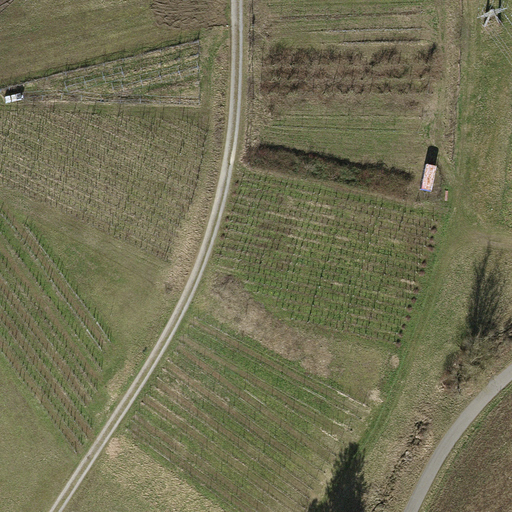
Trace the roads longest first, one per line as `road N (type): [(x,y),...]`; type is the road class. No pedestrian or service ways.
road 1 (track): [(58,511),(183,305),(215,227),(235,122),(239,0)]
road 2 (track): [(332,511),(389,433),(454,233),(473,0)]
road 3 (track): [(415,511),(455,429),(511,370)]
